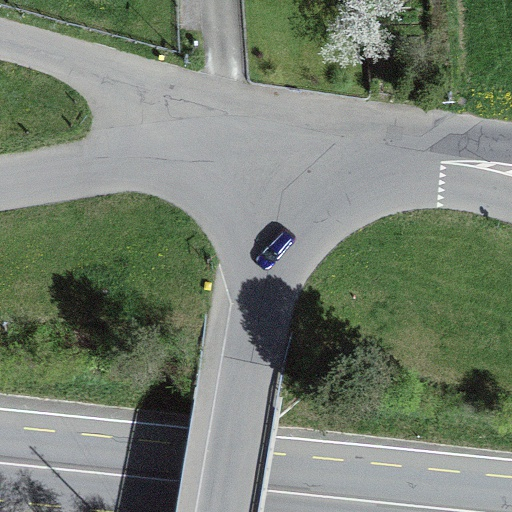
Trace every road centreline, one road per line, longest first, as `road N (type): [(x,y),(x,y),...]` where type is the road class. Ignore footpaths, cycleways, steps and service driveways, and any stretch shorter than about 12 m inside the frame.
road 1 (primary): [(0,464),(469,511)]
road 2 (unclassified): [(230,511),(289,155)]
road 3 (unclassified): [(289,155),(115,76),(0,39)]
road 4 (unclassified): [(289,155),(107,168),(0,187)]
road 5 (unclassified): [(511,205),(289,155)]
road 6 (unclassified): [(289,155),(414,141),(511,144)]
